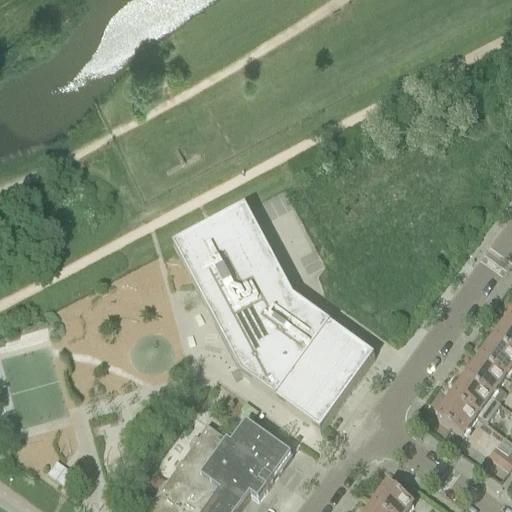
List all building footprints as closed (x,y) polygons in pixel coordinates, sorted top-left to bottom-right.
[(377,332),(472,193),(447,176),(441,185),(405,161),(316,291),(377,332)] [(241,380),(249,385),(320,437),(374,362),(309,315),(298,307),(293,303),(245,213),(214,229),(173,251),(241,380)] [(511,329),(507,327),(493,346),(511,359),(511,329)] [(511,359),(493,346),(479,365),(504,383),(511,372),(511,359)] [(479,365),(465,385),(490,403),(499,409),(505,399),(497,393),(504,383),(479,365)] [(465,385),(451,404),(476,422),(485,429),(500,410),(499,409),(490,403),(485,399),(465,385)] [(476,422),(451,404),(437,423),(462,441),(476,422)] [(147,511),(241,511),(250,500),(257,506),(266,494),(272,485),(277,479),(278,480),(291,461),(246,428),(230,449),(221,442),(221,440),(206,430),(201,438),(202,439),(199,444),(194,441),(189,449),(193,452),(182,467),(181,465),(175,473),(177,475),(166,489),(163,487),(158,495),(159,496),(147,511)] [(489,460),(509,475),(511,470),(511,452),(506,460),(495,452),(489,460)] [(71,478),(55,466),(46,479),(62,491),(71,478)] [(131,511),(147,511),(159,496),(158,495),(148,488),(131,511)] [(388,491),(373,511),(374,511),(409,511),(412,509),(388,491)] [(106,493),(99,503),(113,511),(121,511),(125,506),(106,493)]
